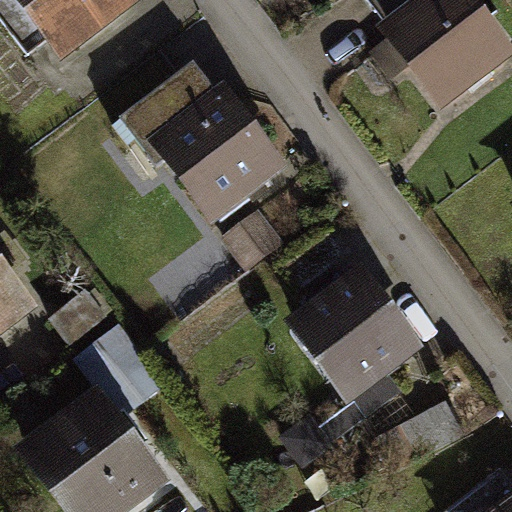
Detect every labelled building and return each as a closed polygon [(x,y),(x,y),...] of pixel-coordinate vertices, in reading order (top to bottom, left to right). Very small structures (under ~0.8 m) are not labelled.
[(8,0),(60,67),(144,4),(141,0),(8,0)] [(415,0),(366,0),(385,23),(415,0)] [(423,0),(381,34),(451,122),(511,74),(511,49),(472,0),(423,0)] [(212,92),(192,67),(123,122),(143,147),(212,92)] [(143,151),(204,230),(274,175),(213,97),(143,151)] [(347,259),(328,233),(277,270),(297,296),(347,259)] [(0,331),(33,309),(0,262),(0,331)] [(285,326),(347,403),(417,347),(355,270),(285,326)] [(11,452),(58,511),(123,511),(161,482),(89,391),(11,452)] [(493,511),(511,498),(511,489),(500,474),(449,511),(493,511)] [(511,511),(511,503),(500,511),(511,511)]
